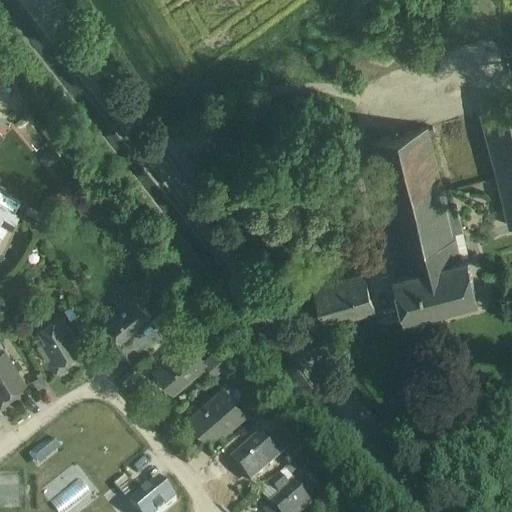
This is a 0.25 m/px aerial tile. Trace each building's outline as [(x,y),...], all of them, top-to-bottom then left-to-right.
[(511,104),(481,111),(506,222),(511,220),(511,104)] [(374,166),(432,150),(427,133),(434,131),(433,125),(425,127),(424,125),(367,141),(374,166)] [(402,269),(460,255),(432,150),(374,166),(402,269)] [(394,271),(401,297),(399,297),(403,312),(477,291),(466,253),(460,255),(402,269),(394,271)] [(366,264),(317,281),(330,320),(379,304),(366,264)] [(149,300),(135,283),(127,290),(133,297),(134,296),(142,306),(149,300)] [(142,306),(134,296),(133,297),(103,322),(120,342),(151,316),(142,306)] [(82,350),(61,315),(38,329),(55,357),(59,363),(71,357),(82,350)] [(26,384),(5,349),(0,351),(0,393),(2,396),(3,398),(15,391),(26,384)] [(182,350),(157,371),(174,392),(199,371),(202,374),(210,368),(198,353),(190,360),(182,350)] [(209,364),(216,372),(229,362),(222,354),(209,364)] [(71,357),(59,363),(55,357),(47,362),(56,376),(75,364),(71,357)] [(225,390),(195,415),(212,436),(229,422),(232,426),(246,414),(225,390)] [(15,391),(3,398),(2,396),(0,397),(0,410),(20,398),(15,391)] [(259,439),(234,460),(251,480),(276,459),(259,439)] [(291,486),(287,489),(278,479),(272,484),(281,495),(271,503),(278,511),(301,511),(309,506),(291,486)]
